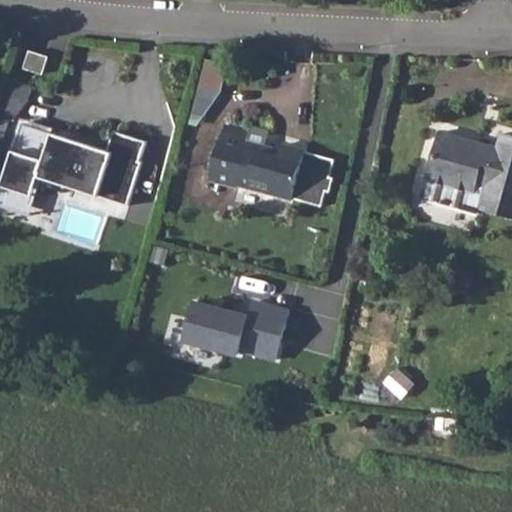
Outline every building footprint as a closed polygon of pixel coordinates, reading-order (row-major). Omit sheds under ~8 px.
[(31,54),(26,69),(42,74),(47,59),(31,54)] [(207,58),(197,110),(217,113),(227,62),(207,58)] [(9,76),(0,105),(0,134),(13,138),(31,83),(9,76)] [(239,184),(292,199),(321,207),(325,191),(329,193),(333,179),(330,177),(334,160),(306,153),(306,151),(281,144),(280,150),(247,141),(249,133),(224,126),(209,180),(238,188),(239,184)] [(59,175),(97,185),(114,190),(111,202),(135,209),(150,154),(134,149),(132,153),(118,148),(119,145),(72,132),(59,175)] [(496,149),(492,148),(440,134),(427,178),(429,179),(423,199),(477,215),(478,210),(511,220),(511,138),(501,135),(496,149)] [(241,313),(196,302),(186,340),(241,355),(242,350),(278,360),(291,312),(254,301),(250,316),(249,320),(240,317),(241,313)]
